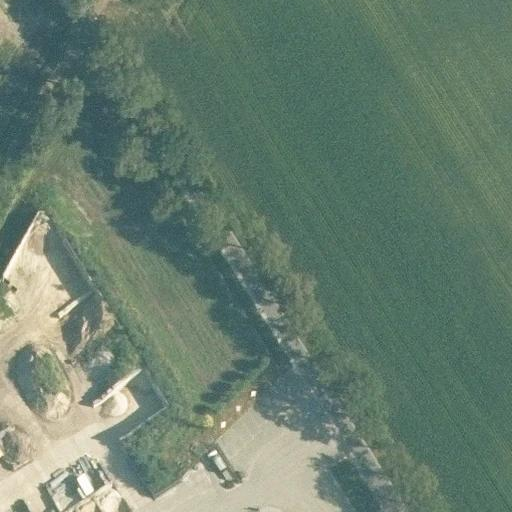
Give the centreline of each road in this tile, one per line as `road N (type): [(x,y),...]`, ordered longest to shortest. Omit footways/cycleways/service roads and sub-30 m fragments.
road 1 (unclassified): [(401,511),(77,0)]
road 2 (track): [(99,0),(0,170)]
